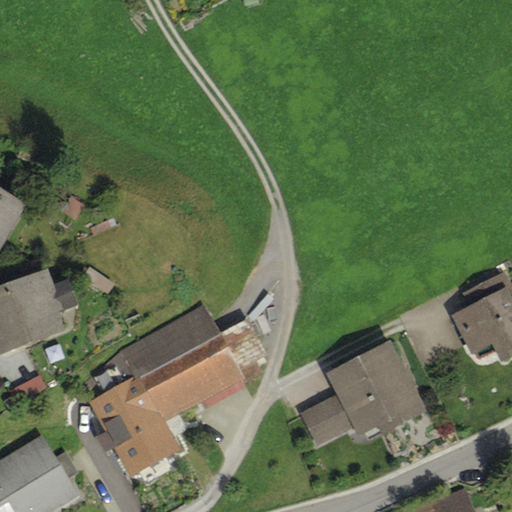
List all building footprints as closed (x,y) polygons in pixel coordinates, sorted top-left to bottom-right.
[(36,204),(0,182),(0,246),(8,251),(36,204)] [(64,276),(0,295),(0,306),(14,352),(79,332),(75,316),(94,310),(86,284),(69,290),(64,276)] [(511,299),(464,321),(480,356),(501,346),(509,363),(511,361),(511,299)] [(219,305),(136,351),(176,423),(259,377),(219,305)] [(349,393),(311,412),(325,440),(364,421),(369,433),(391,422),(396,433),(434,414),(396,336),(336,365),(349,393)] [(148,382),(105,403),(141,475),(184,453),(148,382)] [(39,511),(71,494),(41,441),(0,464),(0,511),(39,511)] [(483,511),(474,490),(421,511),(483,511)]
